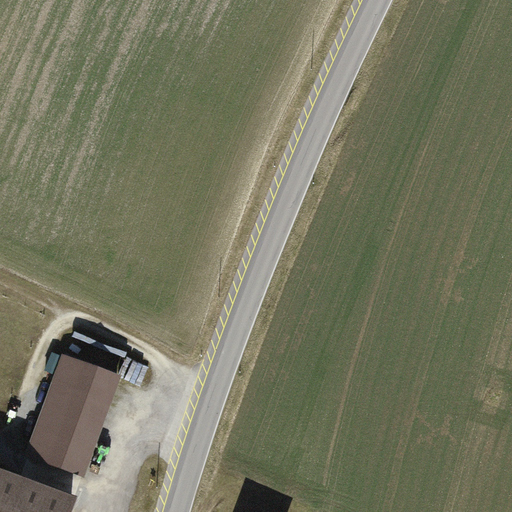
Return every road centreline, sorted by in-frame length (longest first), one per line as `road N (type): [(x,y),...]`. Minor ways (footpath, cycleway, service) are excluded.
road 1 (primary): [(378,0),(266,256),(177,511)]
road 2 (track): [(167,394),(148,352),(72,320),(53,330),(17,437),(0,442)]
